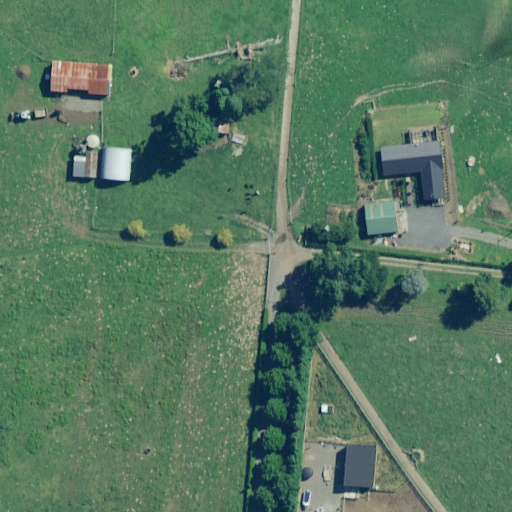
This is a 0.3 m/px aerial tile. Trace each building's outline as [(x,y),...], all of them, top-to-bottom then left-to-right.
[(112,65),(53,62),(52,92),(110,96),(112,65)] [(230,109),(212,107),(209,136),(226,138),(230,109)] [(254,111),(236,109),(232,143),(251,145),(254,111)] [(99,136),(87,135),(86,148),(98,149),(99,136)] [(445,199),(441,143),(382,147),(384,175),(422,173),(424,201),(445,199)] [(129,150),(102,148),(100,179),(127,181),(129,150)] [(90,178),(91,158),(74,157),(73,177),(90,178)] [(398,233),(395,202),(365,205),(368,236),(398,233)]
